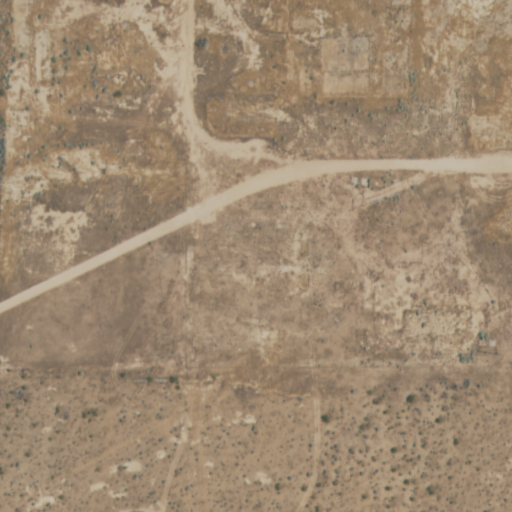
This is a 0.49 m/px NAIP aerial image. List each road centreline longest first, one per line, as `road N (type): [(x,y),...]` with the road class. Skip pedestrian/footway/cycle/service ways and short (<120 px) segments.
road 1 (track): [(0,306),(214,201),(303,167),(511,164)]
road 2 (track): [(214,201),(187,107),(187,0)]
